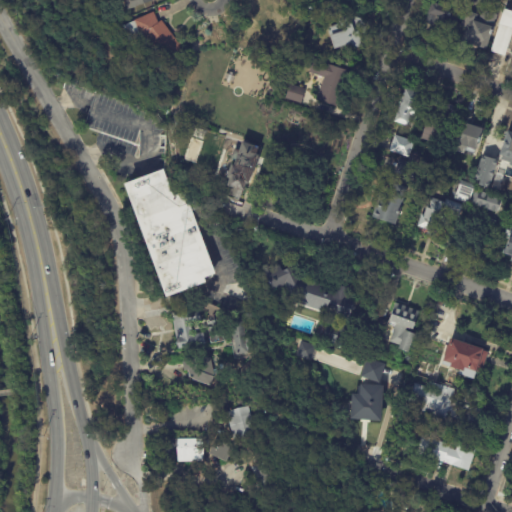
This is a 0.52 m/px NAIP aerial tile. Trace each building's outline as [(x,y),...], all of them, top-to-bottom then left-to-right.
[(158,0),(128,9),(124,0),(158,0)] [(277,0),(293,18),(278,31),(275,28),(252,49),(240,35),(262,14),(257,8),(263,3),(260,0),(277,0)] [(432,2),(461,12),(453,34),(435,28),(435,27),(426,23),(429,14),(427,14),(431,2),(432,2)] [(511,3),(510,11),(502,9),(490,52),(504,56),(511,29),(511,28),(511,3)] [(461,28),(467,10),(479,14),(477,20),(495,27),(488,49),(462,41),(465,30),(461,28)] [(155,14),(159,24),(162,21),(184,51),(168,64),(159,52),(152,58),(144,47),(145,40),(142,36),(130,42),(124,28),(135,22),(154,13),(155,14)] [(371,25),(367,34),(360,32),(364,45),(354,49),(352,43),(336,49),(329,28),(340,24),(339,20),(352,15),(371,23),(371,25)] [(337,107),(317,101),(325,78),(310,73),(314,60),(348,72),(337,107)] [(300,87),(306,89),(302,102),(287,98),(291,84),(300,87)] [(410,89),(426,95),(419,118),(413,117),(410,126),(396,121),(407,88),(410,89)] [(457,107),(446,145),(423,139),(433,107),(434,107),(436,101),(457,107)] [(468,112),(473,114),(470,123),(485,128),(477,153),(466,150),(467,146),(456,142),(466,112),(468,112)] [(511,165),(510,165),(510,163),(502,160),(503,156),(500,155),(508,132),(511,133),(511,165)] [(391,150),(396,135),(416,142),(410,158),(391,151),(391,150)] [(331,151),(334,140),(342,142),(339,154),(331,151)] [(259,157),(250,185),(247,184),(245,192),(242,191),(239,200),(226,196),(230,186),(229,186),(231,179),(228,178),(233,165),(235,166),(244,142),(260,147),(257,155),(260,156),(259,157)] [(397,173),(401,160),(410,163),(413,152),(422,155),(416,178),(397,173)] [(499,163),(497,168),(502,169),(498,183),(493,181),(491,188),(475,183),(484,156),(499,161),(499,163)] [(196,221),(216,275),(205,279),(207,283),(168,298),(125,184),(164,170),(174,196),(185,192),(190,203),(196,200),(200,209),(193,212),(196,221)] [(469,205),(455,200),(462,180),(476,186),(469,205)] [(396,225),(373,218),(381,191),(391,194),(394,185),(407,189),(396,225)] [(498,213),(471,204),(476,190),(490,194),(490,193),(503,197),(498,213)] [(464,204),(465,205),(460,216),(454,214),(449,227),(445,226),(443,234),(438,232),(436,237),(428,234),(430,230),(419,226),(423,214),(425,215),(432,197),(448,202),(449,199),(464,204)] [(508,262),(511,262),(511,232),(508,232),(502,253),(510,256),(508,262)] [(353,327),(355,327),(349,348),(323,340),(327,326),(338,330),(339,328),(323,323),(327,313),(293,302),(294,300),(286,285),(275,291),(267,272),(280,266),(283,272),(295,266),(302,279),(310,281),(317,283),(317,284),(338,291),(341,286),(349,289),(347,298),(355,301),(347,324),(353,327)] [(406,306),(421,311),(414,332),(417,333),(410,353),(400,350),(401,346),(391,342),(396,326),(389,324),(398,300),(404,303),(404,305),(406,306)] [(193,334),(203,331),(206,331),(207,339),(178,345),(172,317),(189,313),(189,314),(196,313),(197,320),(190,321),(193,334)] [(436,329),(428,325),(430,320),(438,323),(436,329)] [(210,342),(225,341),(224,323),(208,325),(210,342)] [(247,358),(235,360),(231,342),(256,337),(259,353),(246,355),(247,358)] [(466,344),(486,350),(485,352),(489,353),(483,374),(479,372),(476,381),(460,376),(462,372),(444,366),(453,340),(454,337),(467,341),(466,344)] [(310,345),(316,347),(311,361),(297,357),(302,342),(310,345)] [(431,348),(434,349),(434,348),(443,351),(438,366),(419,361),(423,346),(431,348)] [(188,370),(186,362),(195,359),(196,362),(210,359),(213,377),(217,378),(214,387),(190,379),(188,370)] [(386,366),(387,366),(381,384),(363,377),(369,359),(386,366)] [(482,425),(482,427),(451,418),(453,413),(449,412),(447,420),(423,413),(425,406),(411,402),(416,385),(429,389),(431,383),(456,390),(454,399),(457,400),(457,403),(487,412),(482,425)] [(352,421),(354,396),(362,396),(362,386),(384,387),(382,423),(352,421)] [(255,433),(235,439),(228,412),(249,405),(257,433),(255,433)] [(471,468),(470,470),(417,454),(423,436),(451,445),(450,449),(456,451),(459,442),(477,449),(471,468)] [(176,462),(176,439),(167,439),(167,462),(176,462)] [(193,461),(179,462),(178,439),(205,439),(206,461),(193,461)] [(228,461),(210,453),(216,440),(233,448),(228,461)] [(266,493),(263,487),(261,488),(252,467),(267,461),(268,465),(270,464),(280,491),(267,496),(266,493)]
